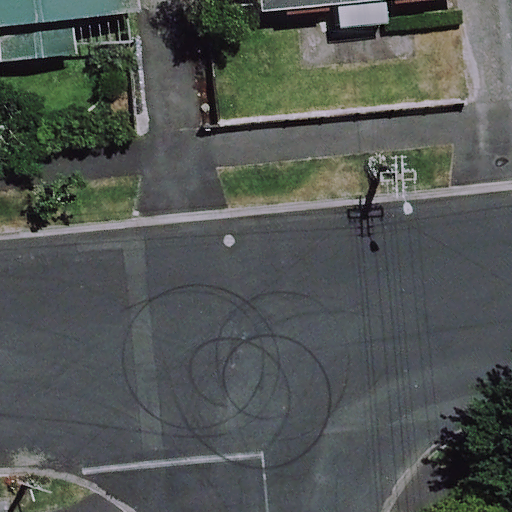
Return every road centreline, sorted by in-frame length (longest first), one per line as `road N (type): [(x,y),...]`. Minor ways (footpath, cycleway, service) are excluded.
road 1 (residential): [(248,339),(511,311)]
road 2 (residential): [(0,362),(248,339)]
road 3 (residential): [(248,339),(264,511)]
